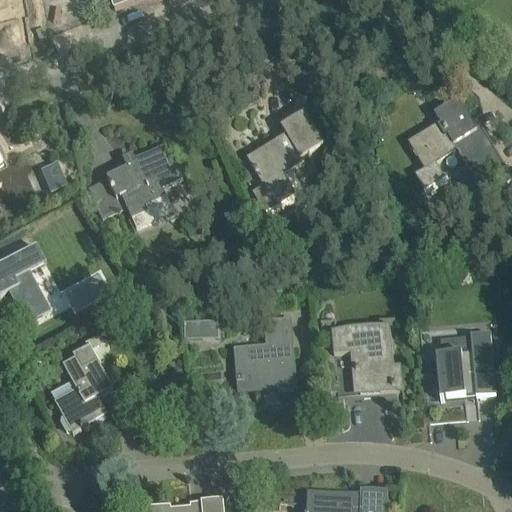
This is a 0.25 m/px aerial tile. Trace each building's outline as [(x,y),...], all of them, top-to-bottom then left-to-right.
[(146,0),(110,0),(115,12),(146,0)] [(408,146),(426,174),(416,180),(425,195),(446,182),(436,168),(459,154),(486,199),(511,182),(511,180),(480,129),(476,132),(458,103),(435,117),(440,127),(408,146)] [(248,162),(253,171),(264,190),(253,196),(265,217),(296,198),(285,178),(304,167),(301,162),(324,149),(305,117),(282,131),(286,139),(248,162)] [(184,183),(175,163),(171,165),(164,150),(135,163),(137,168),(108,181),(117,202),(123,199),(131,216),(168,200),(164,192),(184,183)] [(58,198),(66,189),(59,183),(51,192),(58,198)] [(25,329),(34,324),(50,316),(28,275),(45,266),(36,249),(0,267),(0,300),(8,297),(25,329)] [(238,351),(241,374),(241,380),(237,381),(238,395),(264,393),(263,390),(277,388),(278,394),(298,393),(294,346),(290,346),(288,322),(263,325),(266,348),(238,351)] [(185,331),(185,341),(196,340),(196,330),(185,331)] [(361,398),(396,395),(391,330),(332,334),(334,357),(357,356),(361,398)] [(477,401),(497,399),(491,337),(471,339),(473,360),(441,363),(445,404),(466,402),(466,399),(476,398),(477,401)] [(64,369),(77,393),(55,405),(64,422),(63,422),(62,426),(67,435),(70,436),(72,435),(73,438),(108,419),(101,407),(99,408),(96,403),(114,393),(111,385),(99,365),(107,361),(109,357),(110,353),(109,348),(106,344),(101,341),(96,341),(86,347),(88,350),(80,354),(73,358),(76,362),(64,369)] [(172,373),(173,391),(189,389),(186,372),(172,373)] [(309,497),(308,511),(387,511),(388,496),(362,495),(361,503),(348,502),(349,499),(309,497)]
